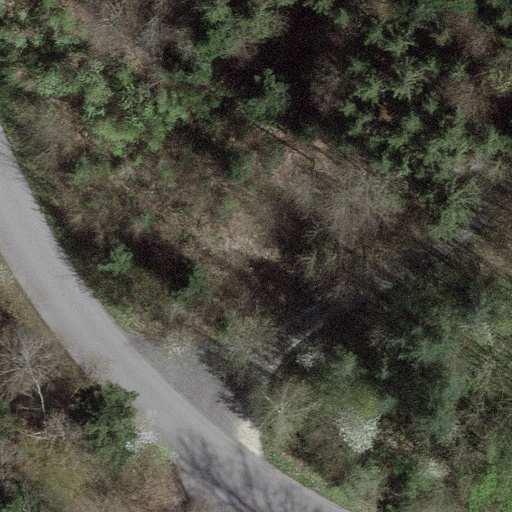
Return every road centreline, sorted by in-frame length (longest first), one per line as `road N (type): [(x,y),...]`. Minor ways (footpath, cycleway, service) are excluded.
road 1 (unclassified): [(0,186),(40,265),(109,366),(169,431),(285,511)]
road 2 (track): [(511,163),(470,204),(169,431)]
